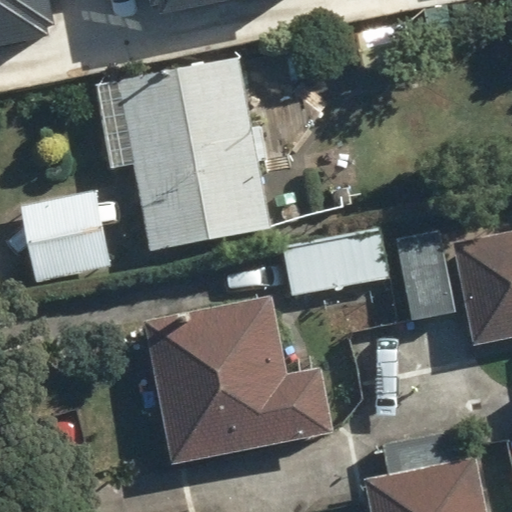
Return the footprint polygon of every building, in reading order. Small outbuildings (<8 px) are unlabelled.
[(105,0),(110,22),(215,0),(0,0),(0,60),(70,46),(60,0),(105,0)] [(238,63),(92,86),(105,169),(131,164),(145,252),(267,233),(257,166),(262,165),(256,126),(248,128),(238,63)] [(111,265),(97,193),(16,209),(30,280),(111,265)] [(279,247),(288,295),(382,277),(373,229),(279,247)] [(450,313),(437,230),(394,237),(407,320),(450,313)] [(511,232),(450,245),(468,342),(511,333),(511,232)] [(266,295),(138,319),(166,466),(330,434),(317,367),(281,374),(266,295)] [(385,478),(362,482),(368,511),(484,511),(467,424),(377,443),(385,478)]
